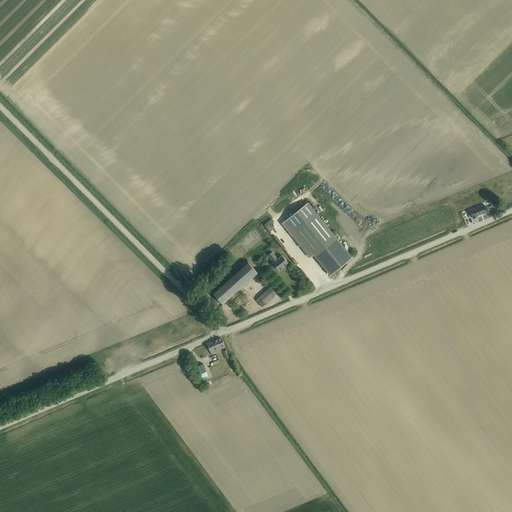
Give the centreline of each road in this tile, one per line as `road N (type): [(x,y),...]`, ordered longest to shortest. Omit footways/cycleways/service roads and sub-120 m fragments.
road 1 (unclassified): [(221,333),(0,106)]
road 2 (unclassified): [(221,333),(511,210)]
road 3 (unclassified): [(0,426),(221,333)]
